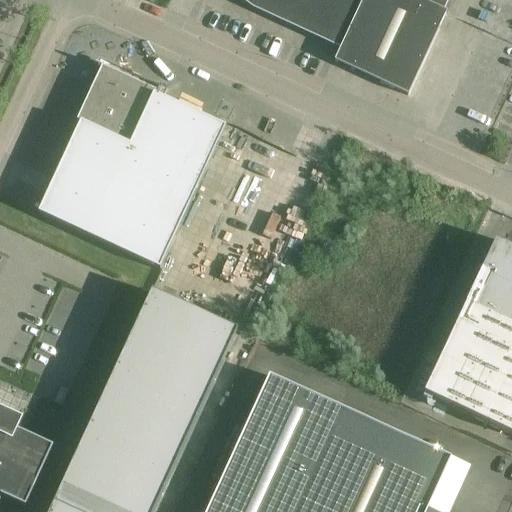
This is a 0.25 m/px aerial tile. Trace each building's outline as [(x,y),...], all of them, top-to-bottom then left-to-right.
[(447,14),(437,9),(441,0),(251,0),(256,3),(314,30),(312,35),(321,39),(324,35),(343,43),(335,63),(408,97),(447,14)] [(39,215),(57,223),(160,271),(225,129),(162,100),(167,90),(159,86),(156,93),(117,75),(119,71),(100,63),(90,85),(94,87),(77,123),(81,124),(39,215)] [(311,230),(324,208),(315,203),(302,225),(311,230)] [(511,250),(496,243),(424,397),(511,436),(511,250)] [(154,511),(237,333),(152,293),(51,511),(154,511)] [(253,301),(244,298),(240,308),(259,315),(266,297),(256,293),(253,301)] [(208,511),(431,511),(428,510),(450,460),(270,378),(208,511)] [(0,511),(0,498),(1,497),(25,508),(53,448),(14,430),(17,423),(0,414),(0,511)]
